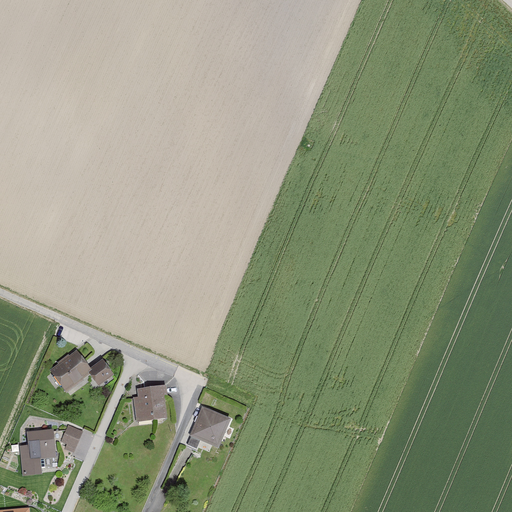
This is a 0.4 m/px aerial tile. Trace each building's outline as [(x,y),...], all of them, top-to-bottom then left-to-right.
[(80,352),(52,372),(65,391),(90,373),(98,384),(114,373),(104,358),(91,367),(80,352)] [(167,393),(166,383),(137,387),(138,395),(133,396),(137,421),(167,416),(164,393),(167,393)] [(231,417),(202,405),(190,434),(219,446),(231,417)] [(83,431),(68,424),(61,441),(76,448),(83,431)] [(54,428),(28,430),(29,444),(20,445),(23,474),(41,473),(40,457),(56,456),(54,428)]
